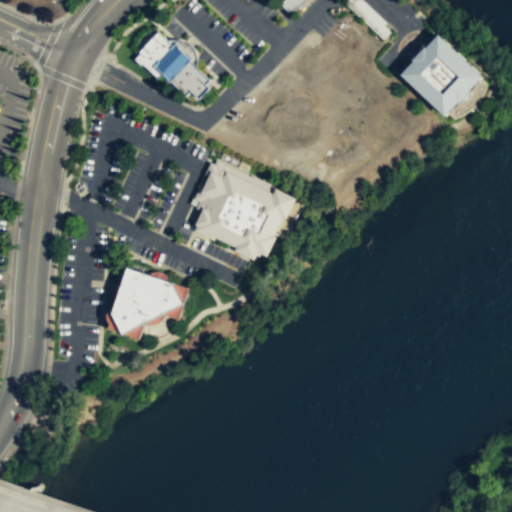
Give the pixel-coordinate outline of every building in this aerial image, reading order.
[(305,0),(300,6),(298,5),(291,12),(282,4),(285,0),(305,0)] [(363,0),(344,0),(349,6),(384,39),(384,38),(391,31),(384,24),(386,21),(363,0)] [(134,58),(140,52),(139,50),(158,30),(210,78),(210,79),(213,82),(209,86),(210,86),(199,97),(190,90),(186,95),(171,81),(170,81),(166,77),(162,74),(158,77),(143,63),(142,64),(134,58)] [(437,33),(399,73),(443,115),(481,75),(437,33)] [(195,197),(201,185),(204,187),(210,175),(206,173),(211,161),(215,162),(217,158),(278,188),(278,186),(299,197),(298,200),(305,202),(288,238),(281,235),(271,256),(261,251),(258,259),(238,249),(239,246),(218,236),(217,239),(197,230),(199,224),(197,224),(203,210),(197,207),(200,200),(195,197)] [(110,328),(141,339),(142,337),(146,324),(155,319),(167,314),(180,318),(181,318),(186,304),(188,303),(177,282),(132,266),(119,301),(118,302),(116,302),(114,304),(112,305),(110,306),(109,308),(108,310),(107,312),(107,314),(107,316),(108,318),(108,319),(109,321),(110,323),(112,323),(110,328)]
